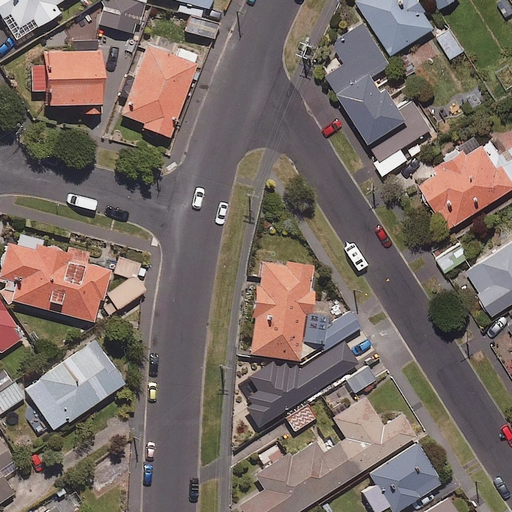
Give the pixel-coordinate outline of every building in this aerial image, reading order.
[(64,0),(0,0),(0,14),(16,41),(60,15),(55,6),(64,0)] [(142,2),(130,0),(105,0),(99,27),(135,35),(142,2)] [(174,0),(210,10),(212,0),(174,0)] [(423,0),(358,0),(395,55),(437,26),(427,10),(429,8),(423,0)] [(436,0),(442,9),(455,0),(436,0)] [(218,23),(190,16),(187,33),(215,39),(218,23)] [(414,97),(402,105),(391,87),(385,91),(375,75),(392,64),(365,22),(334,42),(347,63),(328,75),(368,137),(366,139),(388,173),(410,159),(402,148),(434,128),(414,97)] [(465,50),(450,27),(437,35),(452,59),(465,50)] [(99,38),(71,39),(72,49),(44,51),(45,67),(31,68),(32,92),(45,91),(46,109),(102,106),(99,38)] [(174,56),(147,46),(121,117),(143,124),(142,129),(171,139),(200,56),(177,47),(174,56)] [(106,121),(91,120),(89,136),(104,138),(106,121)] [(511,148),(501,155),(491,139),(421,184),(450,229),(511,190),(511,148)] [(101,301),(105,302),(113,271),(87,264),(89,254),(22,237),(20,247),(7,244),(0,271),(0,276),(19,281),(13,302),(95,324),(101,301)] [(511,243),(467,271),(494,315),(511,304),(511,243)] [(470,257),(462,244),(439,259),(447,272),(470,257)] [(330,322),(330,315),(312,314),(314,265),(262,263),(260,287),(256,287),(253,357),(302,360),(303,343),(326,345),(328,348),(360,330),(349,311),(330,322)] [(0,351),(0,352),(1,353),(23,338),(0,303),(0,351)] [(125,384),(95,341),(25,390),(56,433),(125,384)] [(376,380),(367,367),(347,381),(356,394),(376,380)] [(0,414),(25,397),(15,384),(0,394),(0,414)] [(239,507),(241,511),(299,511),(416,437),(402,415),(384,427),(366,399),(333,419),(346,440),(324,454),(317,442),(289,460),(287,457),(256,477),(265,491),(239,507)] [(306,404),(283,419),(293,435),(316,420),(306,404)] [(17,467),(0,441),(0,504),(14,495),(3,477),(17,467)] [(397,511),(442,485),(418,445),(369,474),(375,485),(362,494),(372,511),(381,511),(389,507),(392,511),(397,511)] [(455,511),(448,499),(427,511),(455,511)]
